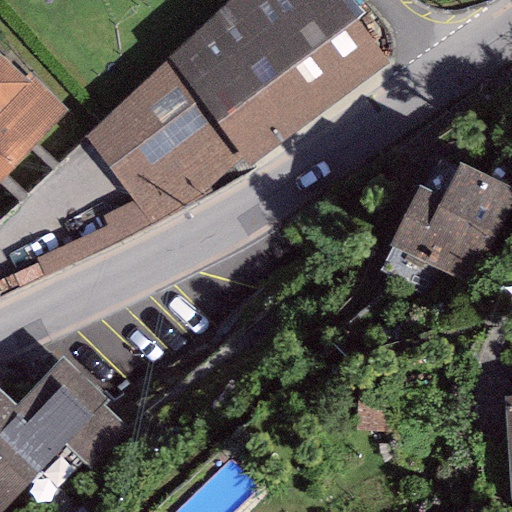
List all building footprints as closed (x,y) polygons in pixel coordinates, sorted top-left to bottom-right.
[(336,0),(233,0),(168,64),(85,136),(148,224),(210,186),(240,159),(246,167),(388,64),(336,0)] [(24,85),(0,62),(0,184),(68,114),(30,78),(24,85)] [(440,198),(417,187),(388,247),(471,286),(511,200),(511,187),(457,162),(440,198)] [(15,406),(0,391),(0,511),(1,511),(64,446),(93,473),(130,433),(101,405),(105,400),(60,358),(15,406)] [(511,396),(503,396),(508,500),(511,499),(511,396)] [(480,511),(474,501),(455,511),(480,511)]
